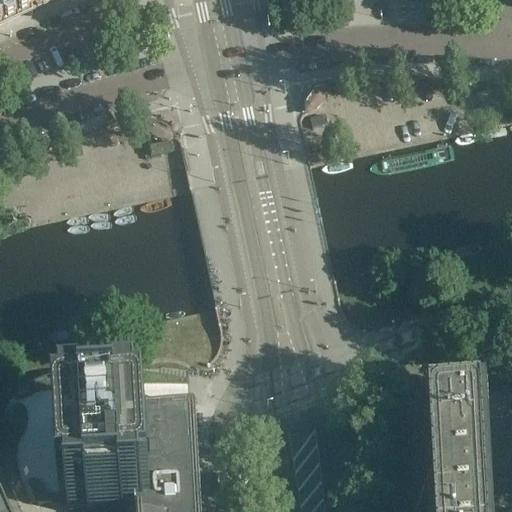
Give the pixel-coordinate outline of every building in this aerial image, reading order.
[(36,8),(32,0),(0,0),(0,19),(3,24),(36,8)] [(53,0),(32,0),(36,8),(53,0)] [(302,11),(300,0),(289,0),(291,13),(302,11)] [(323,105),(324,102),(324,99),(324,98),(324,95),(323,93),(320,93),(317,94),(314,95),(312,97),(310,99),(309,101),(308,103),(306,105),(306,107),(306,108),(306,110),(306,112),(306,114),(306,116),(310,116),(313,115),(315,114),(318,112),(320,110),(321,109),(322,107),(322,106),(323,105)] [(163,129),(161,128),(160,127),(158,127),(156,126),(154,126),(152,126),(150,127),(147,128),(147,130),(147,132),(148,133),(149,135),(150,137),(152,138),(153,140),(155,141),(157,142),(159,143),(161,143),(163,144),(165,144),(168,144),(170,143),(171,143),(171,140),(170,138),(169,136),(168,134),(167,133),(165,130),(163,129)] [(179,165),(174,166),(178,185),(183,184),(179,165)] [(423,397),(428,511),(493,511),(487,393),(423,397)] [(201,511),(196,409),(52,417),(57,511),(201,511)]
